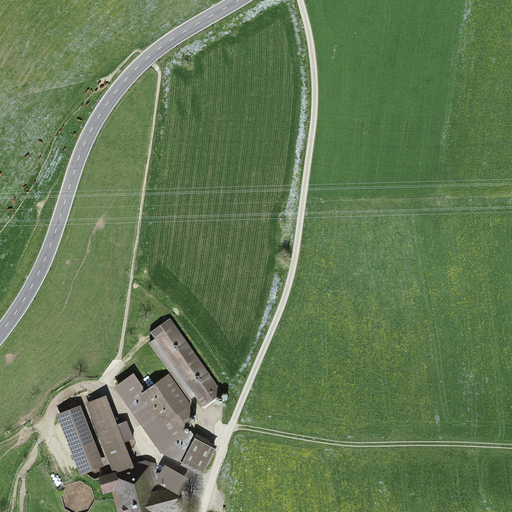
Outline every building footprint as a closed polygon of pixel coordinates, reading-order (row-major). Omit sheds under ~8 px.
[(168,317),(148,332),(201,405),(222,390),(168,317)] [(149,397),(146,392),(134,376),(117,388),(162,451),(169,445),(173,452),(172,454),(177,458),(183,462),(196,439),(185,425),(179,427),(171,416),(165,420),(149,397)] [(169,376),(146,392),(149,397),(165,420),(171,416),(179,427),(190,424),(189,403),(169,376)] [(90,403),(115,466),(130,460),(105,397),(90,403)] [(60,415),(82,471),(101,463),(79,407),(60,415)] [(196,439),(193,444),(183,462),(187,464),(187,465),(202,473),(215,449),(196,439)] [(181,508),(174,483),(168,485),(166,474),(179,488),(186,477),(171,469),(165,472),(164,469),(158,470),(158,469),(151,463),(103,476),(107,490),(113,488),(119,511),(166,511),(180,508),(181,508)]
